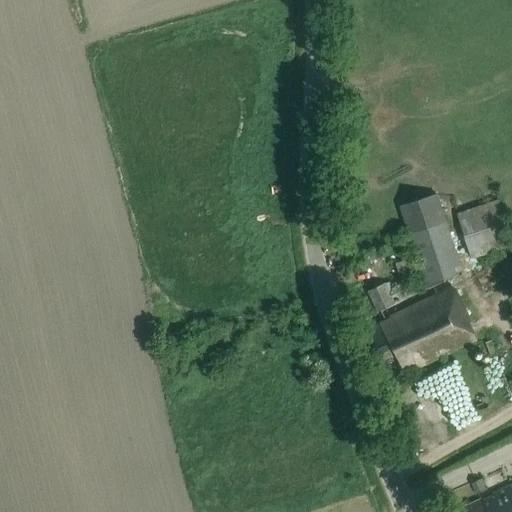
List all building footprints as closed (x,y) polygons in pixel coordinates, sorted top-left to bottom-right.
[(427,289),(461,273),(435,194),(399,206),(427,289)] [(511,243),(494,199),(455,215),(472,259),(511,243)] [(376,313),(395,305),(385,283),(366,292),(376,313)] [(403,375),(475,341),(467,325),(469,324),(451,287),(388,317),(389,319),(356,335),(372,369),(395,358),(403,375)] [(475,496),(486,491),(481,480),(470,485),(475,496)] [(511,511),(511,485),(459,510),(459,511),(511,511)]
